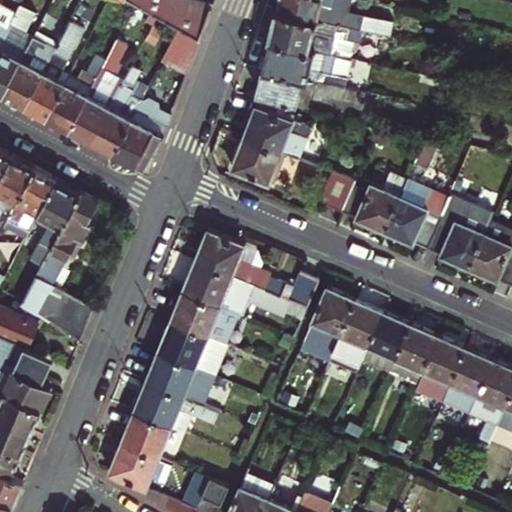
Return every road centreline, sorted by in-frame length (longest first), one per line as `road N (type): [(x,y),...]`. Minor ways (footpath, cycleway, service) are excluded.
road 1 (residential): [(176,181),(511,326)]
road 2 (residential): [(55,469),(165,207)]
road 3 (residential): [(176,181),(241,0)]
road 4 (residential): [(165,207),(0,118)]
